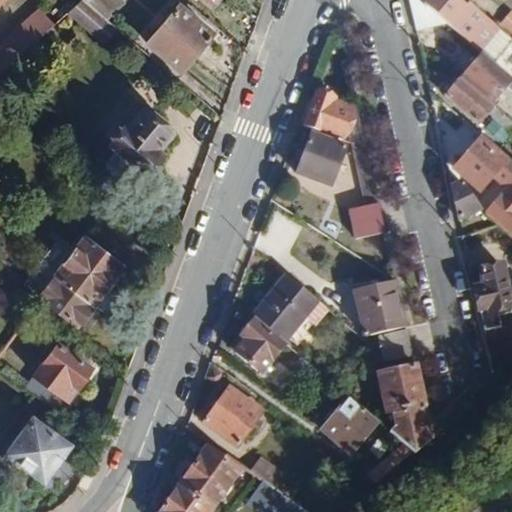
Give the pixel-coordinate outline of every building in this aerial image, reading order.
[(108,21),(83,0),(78,0),(66,11),(102,43),(115,28),(108,21)] [(83,0),(108,21),(126,0),(83,0)] [(421,6),(413,0),(407,0),(415,34),(447,27),(421,6)] [(453,0),(426,0),(421,6),(447,27),(476,52),(486,39),(458,16),(464,9),(453,0)] [(511,14),(495,0),(486,11),(505,27),(511,19),(511,14)] [(0,42),(0,80),(0,81),(60,26),(40,5),(0,42)] [(176,7),(161,24),(195,55),(210,38),(176,7)] [(195,55),(161,24),(144,43),(178,73),(195,55)] [(511,82),(479,54),(458,80),(490,108),(511,82)] [(490,108),(458,80),(443,98),(479,128),(494,111),(490,108)] [(315,95),(303,128),(340,143),(350,110),(332,105),(334,100),(315,95)] [(137,111),(108,142),(142,173),(160,154),(150,145),(161,133),(137,111)] [(511,123),(497,115),(489,129),(508,140),(511,133),(511,123)] [(511,228),(511,165),(461,122),(453,130),(475,149),(459,167),(484,189),(495,175),(510,189),(485,218),(495,227),(505,236),(511,228)] [(341,148),(307,136),(294,173),(328,185),(341,148)] [(366,158),(354,148),(366,206),(347,210),(354,240),(383,234),(366,158)] [(470,185),(450,189),(457,220),(479,213),(470,185)] [(295,231),(280,256),(319,280),(334,256),(295,231)] [(84,241),(39,301),(77,329),(93,307),(98,311),(105,311),(111,303),(110,296),(105,291),(122,269),(84,241)] [(500,266),(484,270),(487,287),(473,290),(483,332),(500,328),(496,312),(510,308),(500,266)] [(286,278),(252,319),(282,343),(316,303),(286,278)] [(395,283),(356,291),(367,336),(404,327),(395,283)] [(252,323),(239,338),(241,341),(231,352),(258,375),(281,348),(252,323)] [(406,331),(382,336),(387,361),(411,356),(406,331)] [(60,336),(23,387),(30,392),(52,408),(70,383),(75,387),(95,361),(60,336)] [(300,358),(293,366),(306,378),(313,370),(300,358)] [(414,368),(377,377),(386,413),(393,412),(422,405),(414,368)] [(259,411),(228,389),(203,424),(234,446),(259,411)] [(371,421),(342,398),(317,428),(345,450),(371,421)] [(430,440),(422,405),(393,412),(394,419),(385,430),(400,442),(409,449),(412,454),(430,440)] [(30,419),(0,459),(0,463),(10,471),(16,462),(34,475),(46,474),(67,445),(30,419)] [(400,442),(364,475),(374,482),(409,449),(400,442)] [(208,511),(237,471),(204,448),(159,511),(208,511)] [(261,465),(253,476),(260,482),(286,500),(295,489),(261,465)] [(302,511),(286,500),(260,482),(244,504),(254,511),(302,511)]
